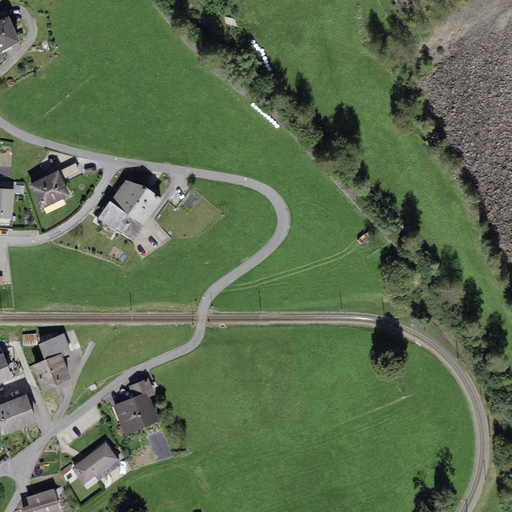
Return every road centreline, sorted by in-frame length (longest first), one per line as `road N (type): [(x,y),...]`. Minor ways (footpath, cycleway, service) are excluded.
road 1 (residential): [(110,160),(262,184),(279,202),(282,225),(208,296),(190,347),(99,390),(49,430)]
road 2 (residential): [(110,160),(97,192),(69,222),(32,239),(0,238)]
